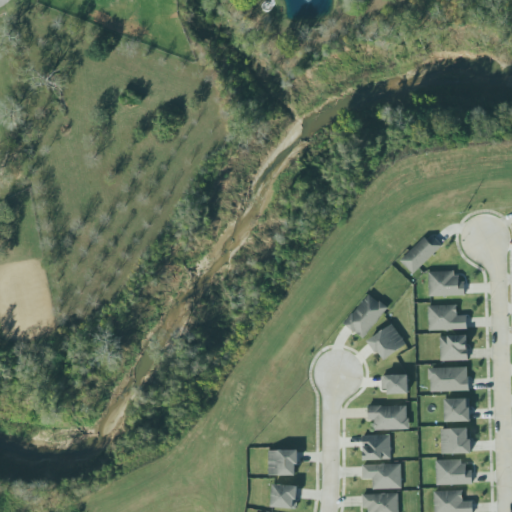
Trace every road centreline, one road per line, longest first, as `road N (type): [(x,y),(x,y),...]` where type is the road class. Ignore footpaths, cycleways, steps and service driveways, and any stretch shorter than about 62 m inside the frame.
road 1 (residential): [(482,236),(498,269),(504,511)]
road 2 (residential): [(330,511),(333,380)]
